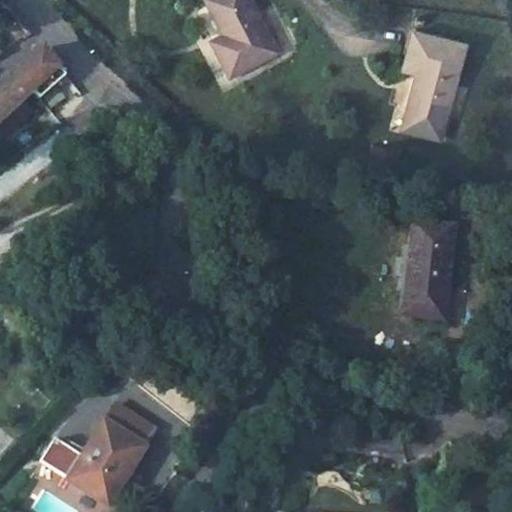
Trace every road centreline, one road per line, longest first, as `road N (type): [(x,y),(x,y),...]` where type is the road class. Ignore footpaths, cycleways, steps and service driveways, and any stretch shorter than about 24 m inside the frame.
road 1 (residential): [(15,0),(160,153),(174,301),(278,362)]
road 2 (residential): [(278,362),(511,428)]
road 3 (residential): [(278,362),(182,511)]
